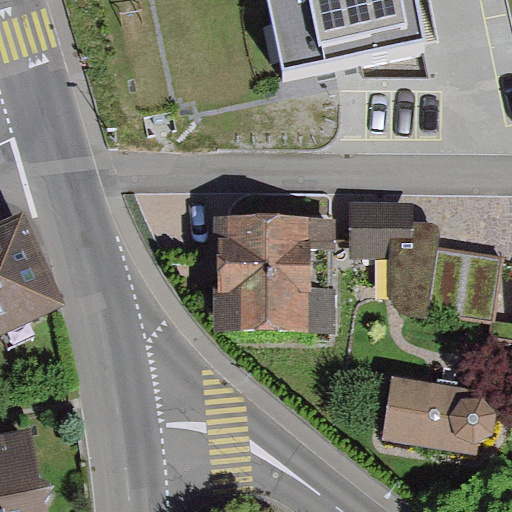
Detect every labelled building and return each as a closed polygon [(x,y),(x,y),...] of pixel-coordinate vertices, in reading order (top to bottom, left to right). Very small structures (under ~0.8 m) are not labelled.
[(427,48),(416,0),(266,0),(283,79),(427,48)] [(415,209),(350,208),(351,262),(390,263),(391,305),(394,312),(398,317),(404,321),(410,323),(430,326),(430,315),(440,252),(442,240),(440,235),(437,231),(433,229),(415,229),(415,209)] [(0,338),(65,309),(23,215),(0,226),(0,338)] [(336,227),(214,228),(214,343),(337,342),(337,296),(333,296),(333,259),(337,259),(336,227)] [(503,261),(440,252),(430,315),(494,325),(503,261)] [(511,328),(494,325),(492,342),(511,344),(511,328)] [(488,399),(393,385),(384,448),(478,462),(480,450),(494,444),(498,422),(486,410),(488,399)] [(0,511),(47,511),(55,501),(43,492),(32,439),(0,445),(0,511)]
